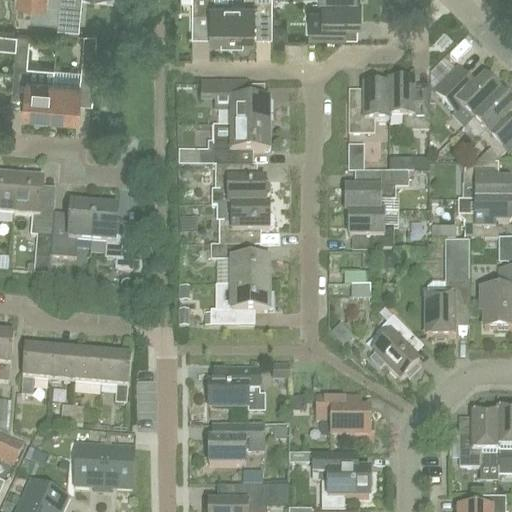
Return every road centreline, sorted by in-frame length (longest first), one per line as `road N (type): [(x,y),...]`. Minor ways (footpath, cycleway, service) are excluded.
road 1 (residential): [(167,511),(163,334),(61,326),(0,310)]
road 2 (residential): [(309,322),(313,73)]
road 3 (residential): [(511,372),(465,377),(416,424),(407,450),(407,511)]
road 4 (residential): [(313,73),(343,57),(393,52),(444,0)]
road 5 (residential): [(126,177),(78,172),(58,154),(0,149)]
